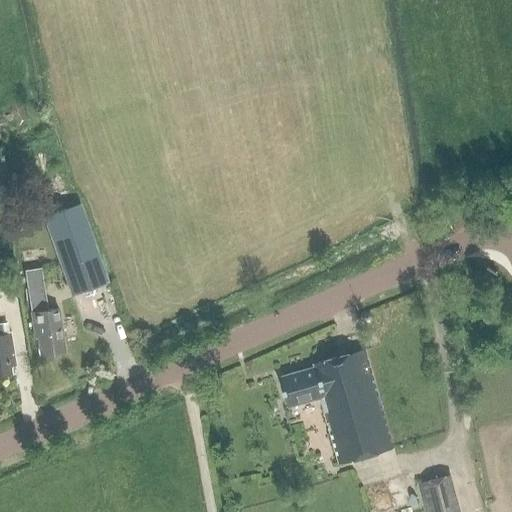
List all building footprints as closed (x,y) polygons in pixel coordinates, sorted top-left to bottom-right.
[(78,203),(44,216),(73,292),(106,280),(78,203)] [(57,308),(47,309),(40,268),(24,270),(34,338),(37,337),(40,355),(64,351),(57,308)] [(0,375),(11,374),(10,367),(15,366),(10,332),(3,333),(1,322),(0,322),(0,375)] [(289,406),(321,399),(339,463),(392,446),(366,351),(316,363),(317,366),(283,378),(289,406)] [(421,503),(456,494),(451,475),(416,484),(421,503)]
